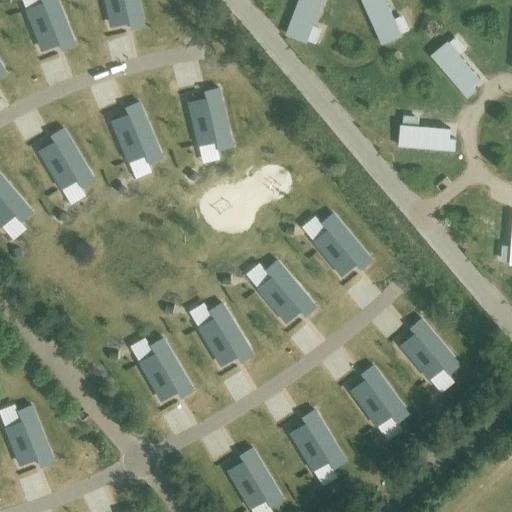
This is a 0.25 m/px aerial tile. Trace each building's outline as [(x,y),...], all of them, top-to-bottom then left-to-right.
[(42,0),(43,3),(27,10),(42,47),(48,44),(49,46),(59,42),(62,50),(76,45),(57,0),(42,0)] [(105,0),(111,22),(118,20),(118,22),(129,20),(131,29),(145,25),(139,0),(105,0)] [(299,0),(287,35),(305,41),(312,22),(315,23),(323,0),(299,0)] [(362,0),(382,44),(399,36),(391,17),(393,16),(386,0),(362,0)] [(174,29),(185,9),(171,2),(161,22),(174,29)] [(207,37),(196,20),(179,30),(190,47),(207,37)] [(130,29),(116,43),(134,62),(148,47),(130,29)] [(462,57),(460,59),(446,43),(432,56),(468,97),(477,89),(473,85),(480,78),(462,57)] [(220,51),(213,58),(227,72),(234,65),(220,51)] [(206,100),(189,105),(198,144),(205,143),(206,144),(216,142),(218,151),(232,147),(218,87),(203,90),(206,100)] [(231,94),(236,115),(260,109),(255,88),(231,94)] [(129,116),(112,122),(128,160),(134,157),(135,159),(145,155),(148,164),(162,158),(139,101),(125,106),(129,116)] [(175,103),(160,115),(174,133),(189,121),(175,103)] [(422,126),(422,129),(401,127),(400,146),(455,151),(455,139),(449,138),(450,128),(422,126)] [(56,142),(40,152),(60,186),(66,183),(67,184),(77,179),(81,187),(94,179),(62,127),(51,134),(56,142)] [(154,191),(164,182),(151,168),(141,177),(154,191)] [(0,223),(0,224),(6,219),(7,221),(15,214),(21,220),(32,211),(0,174),(0,223)] [(130,190),(119,198),(136,221),(148,213),(130,190)] [(57,203),(70,223),(77,217),(64,198),(57,203)] [(257,218),(267,208),(258,199),(248,209),(257,218)] [(327,229),(314,240),(341,272),(346,268),(348,269),(357,262),(361,267),(373,257),(332,212),(321,221),(327,229)] [(108,218),(89,227),(100,251),(120,242),(108,218)] [(221,237),(234,230),(229,221),(216,228),(221,237)] [(194,269),(208,253),(196,243),(183,259),(194,269)] [(272,276),(258,287),(286,319),(291,315),(292,316),(301,308),(306,314),(317,304),(277,259),(266,268),(272,276)] [(39,277),(48,294),(61,288),(52,271),(39,277)] [(78,325),(90,314),(77,299),(64,310),(78,325)] [(131,324),(143,307),(133,299),(121,316),(131,324)] [(215,318),(199,327),(219,362),(226,358),(227,360),(237,354),(240,361),(253,353),(222,301),(209,308),(215,318)] [(416,335),(402,346),(428,377),(434,373),(435,374),(443,368),(449,375),(460,365),(421,318),(410,327),(416,335)] [(330,334),(337,343),(354,328),(347,319),(330,334)] [(156,353),(140,362),(160,397),(166,393),(167,395),(178,389),(181,396),(194,388),(163,336),(150,343),(156,353)] [(367,380),(352,391),(377,424),(383,420),(384,422),(393,415),(398,422),(410,414),(373,364),(362,372),(367,380)] [(22,419),(6,426),(20,461),(27,459),(27,461),(37,457),(41,465),(54,460),(32,404),(18,409),(22,419)] [(307,424),(292,434),(312,467),(318,463),(319,465),(328,459),(333,467),(345,459),(314,408),(301,416),(307,424)] [(246,464),(230,473),(250,505),(256,502),(257,503),(266,498),(271,506),(284,498),(252,446),(240,454),(246,464)] [(237,493),(225,499),(231,511),(243,505),(237,493)]
